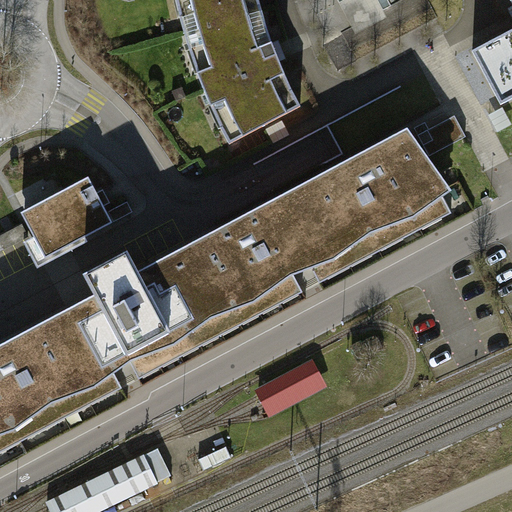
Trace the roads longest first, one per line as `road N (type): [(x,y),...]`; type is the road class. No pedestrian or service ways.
road 1 (residential): [(511,218),(0,490)]
road 2 (residential): [(37,86),(88,113),(171,200),(0,282)]
